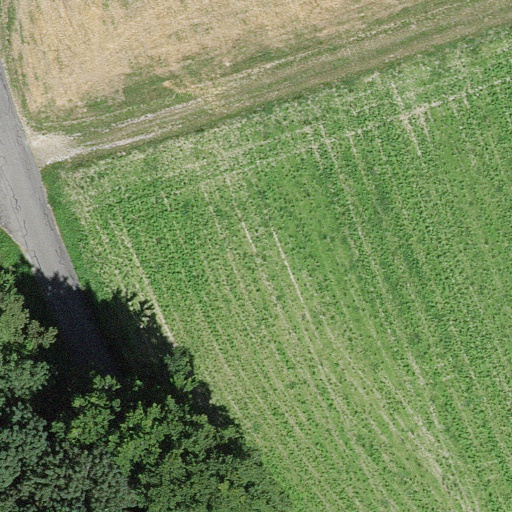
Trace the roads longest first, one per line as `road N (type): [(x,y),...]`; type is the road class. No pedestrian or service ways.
road 1 (track): [(0,176),(511,2)]
road 2 (residential): [(0,177),(84,372),(189,511)]
